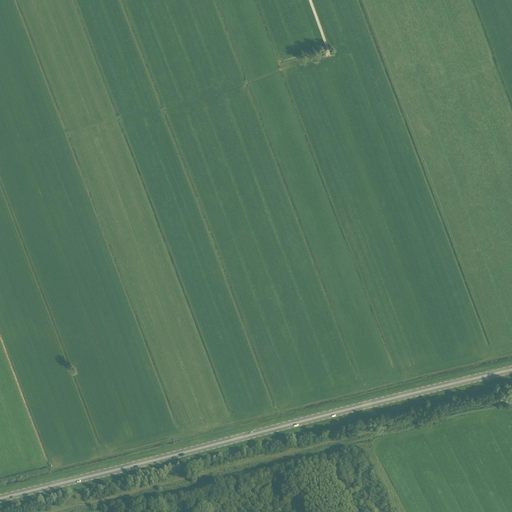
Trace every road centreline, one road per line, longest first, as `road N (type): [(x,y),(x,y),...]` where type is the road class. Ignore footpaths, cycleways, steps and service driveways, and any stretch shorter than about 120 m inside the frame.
road 1 (primary): [(511,372),(0,499)]
road 2 (track): [(110,511),(362,446),(397,511)]
